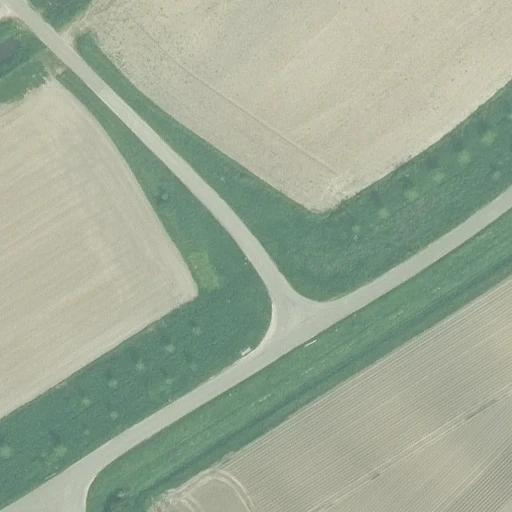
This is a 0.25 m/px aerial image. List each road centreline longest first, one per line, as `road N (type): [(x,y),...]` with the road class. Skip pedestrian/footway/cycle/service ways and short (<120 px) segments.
road 1 (unclassified): [(308,329),(253,249),(10,0)]
road 2 (unclassified): [(56,486),(308,329)]
road 3 (unclassified): [(308,329),(511,188)]
